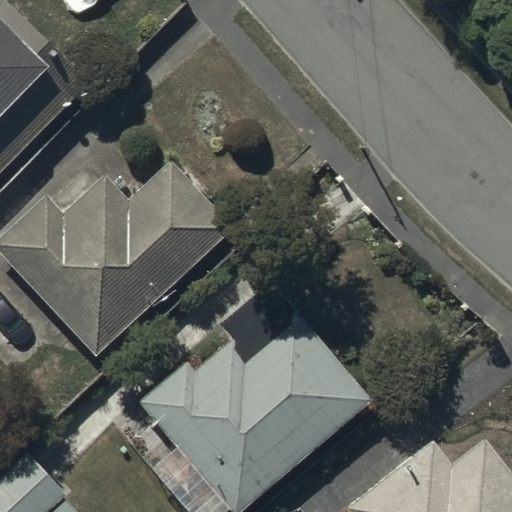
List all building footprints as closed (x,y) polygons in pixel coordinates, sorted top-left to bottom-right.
[(0,0),(0,170),(85,83),(0,0)] [(42,192),(0,232),(0,261),(91,356),(229,227),(163,162),(124,200),(98,173),(59,211),(42,192)] [(182,361),(133,402),(175,451),(153,470),(188,511),(218,511),(222,509),(224,511),(233,511),(366,400),(265,280),(212,325),(224,340),(189,369),(182,361)] [(0,308),(0,355),(7,363),(31,340),(0,308)] [(426,439),(340,509),(342,511),(511,511),(511,479),(478,437),(446,462),(426,439)] [(22,453),(0,473),(0,511),(72,511),(62,500),(72,491),(60,478),(52,485),(22,453)]
